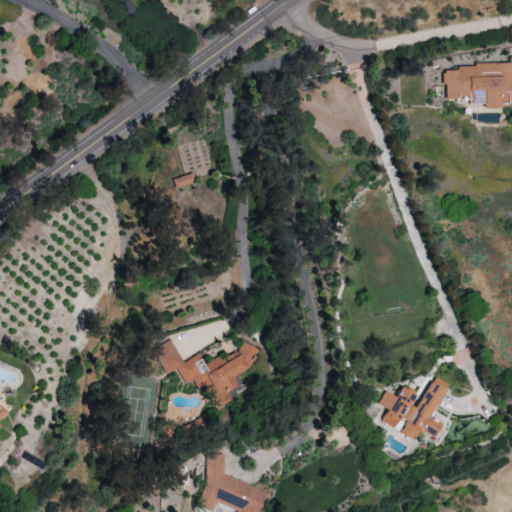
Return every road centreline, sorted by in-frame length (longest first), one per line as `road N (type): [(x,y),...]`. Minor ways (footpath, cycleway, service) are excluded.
road 1 (primary): [(288,8),(0,218)]
road 2 (residential): [(511,25),(366,50),(319,38),(288,8)]
